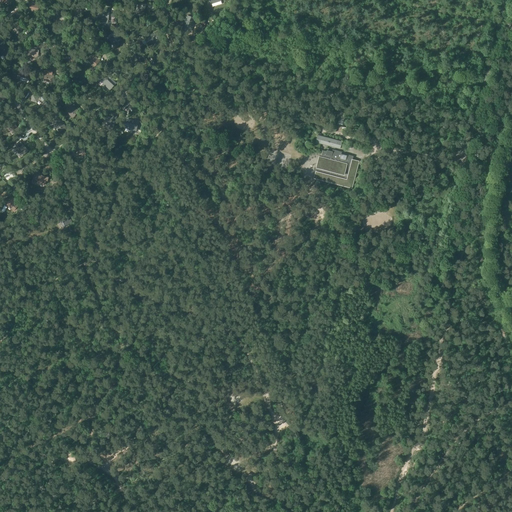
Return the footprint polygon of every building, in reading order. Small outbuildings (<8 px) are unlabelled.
[(40,12),(42,4),(32,2),(29,10),(33,11),(34,10),(40,12)] [(138,2),(136,12),(144,14),(146,4),(138,2)] [(99,9),(98,18),(101,18),(101,19),(100,22),(108,23),(108,20),(110,9),(105,9),(105,10),(99,9)] [(54,11),(52,18),(65,22),(67,16),(62,14),(62,12),(56,11),(54,11)] [(198,21),(191,19),(192,16),(188,15),(187,18),(185,26),(195,30),(198,21)] [(18,21),(12,27),(17,33),(19,31),(20,32),(23,29),(25,27),(18,21)] [(157,31),(144,38),(148,46),(161,40),(157,31)] [(85,33),(78,34),(78,43),(86,43),(85,38),(85,33)] [(113,34),(106,38),(108,41),(110,39),(115,46),(122,41),(117,34),(114,36),(113,34)] [(12,49),(3,43),(0,46),(0,50),(1,51),(1,53),(7,57),(9,53),(12,49)] [(28,56),(38,57),(39,50),(38,50),(39,46),(33,45),(32,48),(29,47),(28,56)] [(68,48),(64,58),(73,62),(76,54),(76,53),(73,52),(74,51),(68,48)] [(135,65),(141,63),(140,58),(143,57),(142,52),(138,53),(138,52),(129,55),(131,63),(134,62),(135,65)] [(91,53),(86,58),(91,63),(91,64),(91,65),(93,66),(94,66),(95,66),(100,61),(94,56),(91,53)] [(28,82),(31,76),(26,74),(27,72),(20,69),(17,77),(28,82)] [(52,71),(45,70),(44,81),(54,82),(54,76),(52,76),(52,71)] [(105,76),(101,81),(108,88),(114,82),(110,78),(109,80),(105,76)] [(41,98),(39,98),(40,97),(33,95),(31,101),(38,103),(38,102),(39,102),(40,100),(42,102),(43,101),(47,106),(50,102),(44,95),(41,98)] [(73,118),(78,113),(75,110),(76,108),(71,104),(65,111),(73,118)] [(59,116),(52,121),(59,130),(61,128),(62,130),(66,127),(63,124),(64,124),(59,116)] [(106,116),(103,125),(114,127),(117,116),(113,116),(113,118),(106,116)] [(125,122),(124,126),(125,127),(125,128),(136,130),(138,122),(127,119),(126,123),(125,122)] [(13,135),(19,129),(12,121),(5,127),(13,135)] [(341,141),(318,135),(317,135),(316,142),(326,145),(333,147),(333,146),(339,148),(341,141)] [(13,147),(21,157),(29,151),(20,141),(13,147)] [(74,150),(68,151),(69,155),(74,155),(74,157),(82,156),(82,153),(85,153),(84,147),(73,148),(74,150)] [(350,159),(349,158),(348,156),(347,155),(346,155),(345,155),(341,154),(341,153),(341,151),(332,149),(332,151),(331,151),(327,150),(328,150),(327,150),(327,151),(322,150),(321,157),(318,156),(316,167),(319,168),(318,172),(316,171),(315,171),(314,178),(319,179),(322,180),(343,185),(345,186),(351,187),(352,183),(353,183),(353,180),(356,169),(357,166),(356,166),(358,161),(351,159),(350,159)] [(112,163),(112,162),(112,160),(105,160),(105,162),(101,161),(99,170),(111,172),(112,163)] [(49,177),(36,173),(34,182),(44,185),(46,180),(48,181),(49,177)] [(5,203),(14,211),(20,203),(17,200),(16,201),(14,200),(15,199),(12,196),(5,203)] [(62,228),(70,224),(65,214),(57,218),(62,228)]
